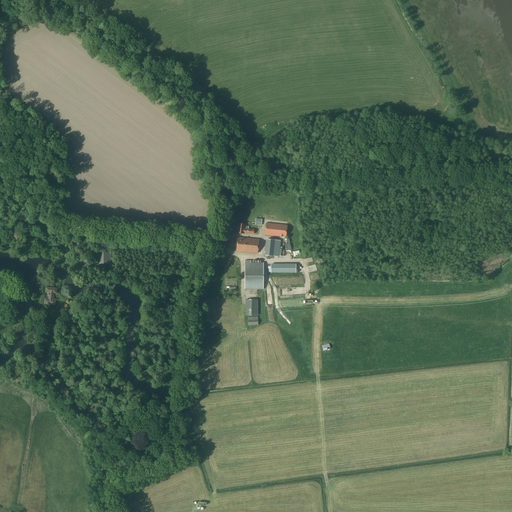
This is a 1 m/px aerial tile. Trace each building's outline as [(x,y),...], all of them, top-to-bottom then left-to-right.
[(266,223),(265,235),(286,237),(287,225),(266,223)] [(245,225),(239,224),(237,233),(244,234),(245,233),(253,234),(254,229),(249,229),(249,226),(245,226),(245,225)] [(259,240),(240,238),(240,241),(238,241),(237,248),(239,248),(239,251),(258,253),(259,240)] [(281,241),(266,239),(265,256),(279,257),(281,241)] [(99,252),(99,265),(112,264),(111,252),(99,252)] [(251,261),(245,261),(245,265),(246,265),(246,287),(253,287),(253,288),(256,288),(256,287),(263,287),(263,265),(251,265),(251,261)] [(288,264),(271,264),(271,273),(288,273),(288,264)] [(57,288),(46,287),(45,292),(49,293),(48,299),(45,298),(44,304),(55,305),(56,299),(54,299),(54,293),(56,293),(57,288)] [(246,300),(246,315),(258,315),(258,300),(246,300)] [(248,325),(258,325),(258,317),(248,317),(248,325)]
